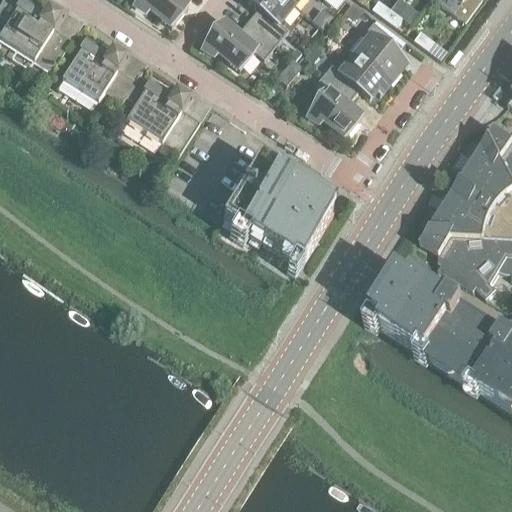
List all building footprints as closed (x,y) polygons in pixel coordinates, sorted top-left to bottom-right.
[(0,41),(0,45),(51,78),(76,40),(74,40),(71,45),(55,35),(61,24),(48,16),(45,20),(13,0),(5,0),(0,9),(0,21),(9,28),(0,41)] [(173,0),(140,0),(137,5),(139,6),(135,11),(146,18),(149,15),(171,33),(188,12),(173,0)] [(258,14),(252,22),(280,46),(288,36),(278,28),(293,10),(280,0),(251,0),(247,6),(258,14)] [(280,0),(293,10),(301,0),(280,0)] [(433,0),(431,3),(464,28),(485,0),(433,0)] [(371,15),(383,24),(389,15),(378,6),(371,15)] [(323,14),(313,26),(323,34),(332,22),(323,14)] [(389,15),(383,24),(395,33),(401,24),(389,15)] [(280,46),(252,22),(236,40),(222,28),(205,48),(207,50),(203,55),(214,62),(217,58),(239,76),(254,58),(264,66),(280,46)] [(372,42),(356,61),(389,89),(406,69),(395,60),(402,52),(373,29),(366,37),(372,42)] [(413,46),(427,56),(433,47),(419,37),(413,46)] [(122,109),(126,103),(125,103),(135,87),(118,76),(125,65),(112,57),(109,62),(86,47),(62,86),(98,109),(105,98),(122,109)] [(313,50),(303,62),(312,69),(322,58),(313,50)] [(289,62),(292,65),(297,68),(303,60),(295,54),(289,62)] [(324,80),(353,104),(359,96),(369,105),(375,98),(379,101),(389,89),(356,61),(350,68),(341,78),(331,70),(324,80)] [(297,68),(292,65),(277,83),(286,91),(302,72),(297,68)] [(125,103),(126,103),(136,110),(126,127),(179,161),(200,128),(182,117),(189,107),(176,98),(173,103),(139,81),(140,81),(139,80),(135,87),(125,103)] [(353,104),(324,80),(316,90),(325,97),(310,116),(312,117),(308,122),(319,129),(322,126),(344,144),(361,124),(346,112),(353,104)] [(511,145),(495,134),(432,233),(420,251),(440,263),(439,271),(443,271),(439,278),(474,298),(477,294),(479,295),(479,298),(487,306),(496,297),(491,291),(499,277),(502,278),(505,279),(509,280),(511,280),(511,281),(511,145)] [(159,166),(156,172),(161,175),(165,169),(159,166)] [(286,277),(294,282),(333,220),(325,215),(331,204),(289,178),(282,188),(255,172),(223,224),(235,232),(229,242),(243,251),(249,241),(292,267),(286,277)] [(380,334),(449,378),(485,323),(471,314),(469,317),(464,314),(465,311),(450,302),(449,304),(443,301),(445,297),(416,279),(411,287),(402,281),(376,324),(384,329),(380,334)] [(485,323),(449,378),(511,417),(511,340),(504,336),(502,338),(497,335),(499,331),(485,323)]
